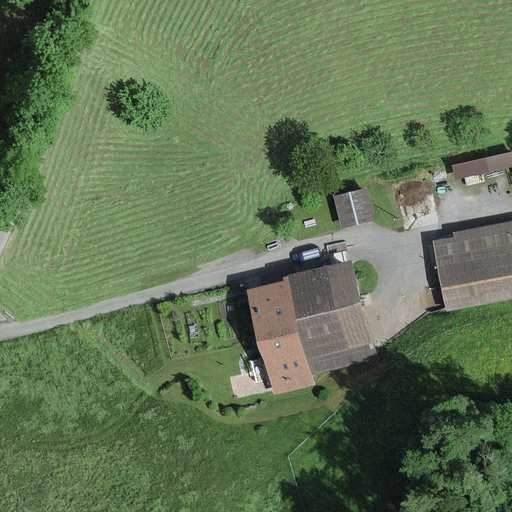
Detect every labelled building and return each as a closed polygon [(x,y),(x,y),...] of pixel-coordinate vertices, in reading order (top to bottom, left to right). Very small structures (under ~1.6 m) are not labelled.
[(511,145),(454,159),(457,175),(511,162),(511,145)] [(511,162),(497,164),(498,181),(511,179),(511,162)] [(343,222),(376,213),(368,181),(335,190),(343,222)] [(511,225),(435,240),(449,311),(511,298),(511,225)] [(369,342),(351,260),(244,283),(269,396),(314,386),(308,355),(369,342)]
